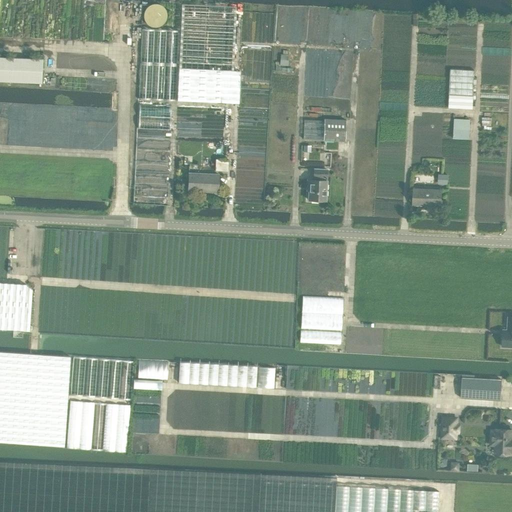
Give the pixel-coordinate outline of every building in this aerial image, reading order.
[(169,17),(169,15),(168,11),(167,9),(165,7),(162,4),(159,3),(157,3),(154,3),(152,4),(150,5),(148,6),(147,8),(146,10),(145,12),(145,15),(145,19),(146,22),(148,23),(151,26),(154,27),(156,27),(159,27),(161,26),(164,25),(165,24),(166,22),(168,20),(169,17)] [(238,103),(240,71),(233,71),(235,7),(182,5),(177,100),(238,103)] [(281,55),(280,65),(287,66),(288,56),(281,55)] [(0,81),(41,83),(42,59),(0,57),(0,81)] [(451,69),(449,108),(472,109),(474,70),(451,69)] [(304,120),(303,140),(345,141),(346,120),(324,119),(324,120),(304,120)] [(454,119),(453,138),(469,139),(470,120),(454,119)] [(325,201),(327,171),(313,171),(313,179),(319,179),(319,181),(309,181),(308,201),(325,201)] [(218,192),(218,174),(189,173),(188,190),(218,192)] [(441,206),(442,191),(414,190),(413,205),(441,206)] [(0,328),(29,330),(31,289),(25,284),(0,282),(0,328)] [(511,317),(508,317),(508,330),(503,330),(502,346),(511,346),(511,317)] [(0,441),(64,446),(70,357),(0,352),(0,441)] [(501,400),(502,380),(462,378),(461,398),(501,400)] [(443,416),(442,437),(456,438),(456,432),(459,432),(460,424),(456,424),(457,416),(443,416)] [(511,438),(511,439),(511,430),(496,429),(496,431),(492,430),(491,442),(493,444),(496,445),(495,454),(511,455),(511,453),(511,452),(511,438)] [(329,511),(331,485),(260,481),(258,511),(329,511)] [(424,511),(426,491),(336,486),(334,511),(424,511)] [(429,495),(428,503),(436,504),(437,496),(429,495)]
